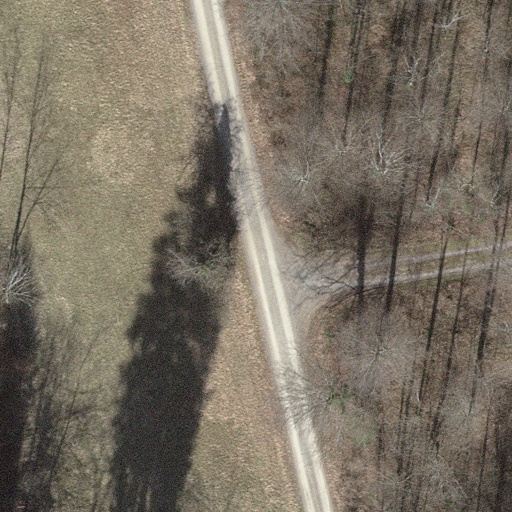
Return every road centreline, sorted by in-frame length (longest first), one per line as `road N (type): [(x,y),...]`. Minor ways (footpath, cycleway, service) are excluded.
road 1 (track): [(323,511),(206,0)]
road 2 (track): [(272,296),(511,251)]
